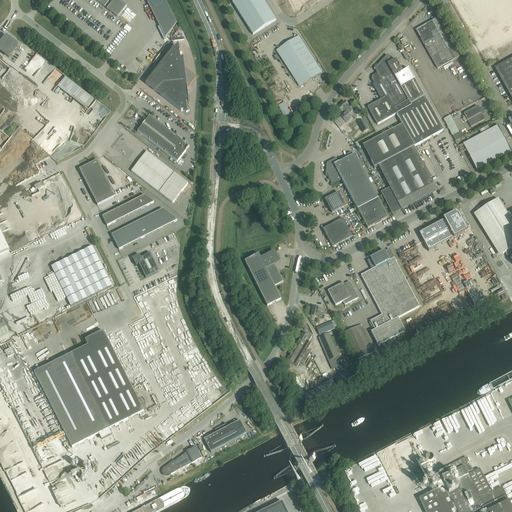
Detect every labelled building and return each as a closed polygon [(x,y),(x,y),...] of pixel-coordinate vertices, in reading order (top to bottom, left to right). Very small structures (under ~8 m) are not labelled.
[(119,0),(113,0),(107,9),(117,18),(127,6),(119,0)] [(165,0),(145,0),(165,38),(177,23),(165,0)] [(236,0),(232,3),(253,35),(276,20),(262,0),(236,0)] [(282,0),(291,13),(307,3),(305,0),(282,0)] [(483,18),(485,26),(495,24),(498,17),(494,16),(509,5),(508,2),(507,4),(505,3),(504,0),(460,0),(463,8),(471,19),(478,17),(478,13),(479,13),(480,18),(483,18)] [(421,40),(437,69),(459,57),(442,28),(442,27),(437,18),(415,30),(421,40)] [(18,46),(6,36),(0,44),(0,51),(9,58),(18,46)] [(298,37),(277,50),(300,86),(321,73),(298,37)] [(500,54),(506,50),(501,42),(495,45),(500,54)] [(182,58),(179,59),(178,48),(173,48),(145,84),(181,111),(186,111),(185,100),(188,99),(188,101),(183,57),(182,57),(182,58)] [(437,192),(414,147),(444,132),(408,69),(403,72),(396,59),(393,61),(387,55),(374,68),(377,74),(373,76),(372,79),(374,83),(372,85),(373,85),(381,100),(367,107),(377,125),(396,114),(402,125),(363,146),(375,168),(378,166),(401,211),(437,192)] [(507,61),(494,68),(511,99),(511,58),(509,60),(508,58),(506,59),(507,61)] [(76,102),(72,108),(85,117),(96,101),(65,80),(58,90),(76,102)] [(342,118),(347,123),(353,117),(354,119),(356,117),(355,115),(354,115),(352,113),(353,112),(348,107),(349,106),(344,101),(337,108),(341,112),(343,111),(345,114),(342,118)] [(283,121),(290,118),(284,104),(278,107),(283,121)] [(478,106),(463,114),(470,127),(485,120),(478,106)] [(137,132),(177,163),(189,147),(150,116),(137,132)] [(448,130),(455,126),(450,118),(444,121),(448,130)] [(364,121),(358,124),(363,133),(369,130),(364,121)] [(463,144),(477,171),(511,153),(497,126),(463,144)] [(461,132),(453,137),(455,142),(464,137),(461,132)] [(188,184),(146,152),(131,172),(173,204),(188,184)] [(329,179),(326,180),(327,181),(327,182),(330,181),(330,182),(330,183),(331,184),(331,185),(331,186),(342,180),(367,229),(388,218),(354,154),(352,155),(351,153),(347,155),(348,158),(338,163),(336,158),(326,163),(325,176),(326,176),(327,177),(327,178),(328,178),(329,179)] [(97,161),(82,168),(80,172),(97,206),(115,197),(97,161)] [(324,200),(332,214),(345,207),(337,193),(324,200)] [(102,217),(107,226),(154,203),(145,196),(102,217)] [(477,213),(503,254),(510,250),(511,252),(511,222),(498,200),(477,213)] [(111,235),(119,250),(178,221),(163,209),(111,235)] [(449,216),(450,217),(419,234),(428,252),(464,233),(468,231),(463,222),(458,214),(458,213),(457,213),(456,213),(455,213),(449,216)] [(322,229),(332,248),(352,237),(342,219),(322,229)] [(0,255),(10,251),(0,231),(0,255)] [(173,236),(164,240),(168,250),(178,246),(173,236)] [(371,332),(378,346),(392,339),(393,340),(396,339),(395,337),(405,332),(398,318),(419,307),(389,249),(367,261),(372,270),(361,276),(382,315),(370,322),(375,330),(371,332)] [(283,282),(274,264),(279,262),(274,252),(260,259),(258,255),(244,262),(267,307),(281,300),(274,287),(283,282)] [(139,265),(146,278),(159,272),(150,254),(141,258),(139,255),(132,259),(136,266),(139,265)] [(135,295),(174,279),(170,270),(169,271),(168,268),(165,269),(167,273),(160,276),(159,275),(145,281),(138,284),(140,289),(134,292),(135,295)] [(328,292),(336,306),(343,302),(345,306),(359,298),(350,282),(344,285),(344,286),(340,285),(328,292)] [(311,317),(317,318),(318,312),(323,313),(323,309),(312,307),(311,317)] [(316,329),(319,335),(336,328),(333,321),(316,329)] [(0,324),(0,336),(9,332),(4,322),(0,324)] [(345,333),(358,360),(374,353),(361,325),(345,333)] [(88,346),(70,355),(34,373),(72,448),(145,411),(104,331),(85,340),(88,346)] [(308,357),(308,356),(311,352),(307,350),(311,344),(306,341),(310,336),(303,332),(286,361),(297,367),(300,363),(303,365),(308,357)] [(320,338),(329,361),(334,359),(338,357),(329,334),(320,338)] [(334,359),(329,361),(333,370),(336,368),(340,375),(335,377),(336,379),(334,380),(337,384),(338,383),(339,385),(349,379),(347,375),(349,374),(344,366),(345,366),(344,363),(341,364),(342,365),(339,366),(338,365),(337,366),(335,361),(334,359)] [(303,396),(307,402),(314,399),(310,392),(303,396)] [(205,410),(217,402),(215,399),(210,402),(210,401),(207,403),(202,406),(205,410)] [(38,403),(43,418),(48,417),(42,401),(38,403)] [(215,430),(216,433),(204,440),(211,453),(247,434),(240,421),(227,428),(226,424),(215,430)] [(59,457),(65,455),(60,441),(53,443),(59,457)] [(257,447),(160,498),(166,509),(263,457),(257,447)] [(163,471),(163,472),(163,473),(163,474),(164,475),(165,476),(166,476),(168,476),(169,476),(170,475),(202,459),(195,447),(186,452),(186,453),(174,462),(174,464),(165,469),(164,469),(164,470),(163,471)] [(494,447),(475,455),(481,470),(500,462),(494,447)] [(430,475),(425,465),(429,462),(430,462),(431,462),(432,461),(433,460),(433,459),(433,458),(433,456),(432,455),(431,455),(430,454),(429,454),(428,455),(427,455),(426,456),(426,457),(422,459),(421,457),(416,459),(425,477),(430,475)] [(511,511),(511,507),(502,487),(491,493),(479,469),(468,475),(467,473),(472,471),(469,464),(465,466),(464,464),(468,462),(466,458),(449,466),(453,472),(455,471),(459,479),(453,482),(450,476),(447,470),(438,475),(439,476),(433,479),(438,489),(419,499),(425,511),(511,511)]
